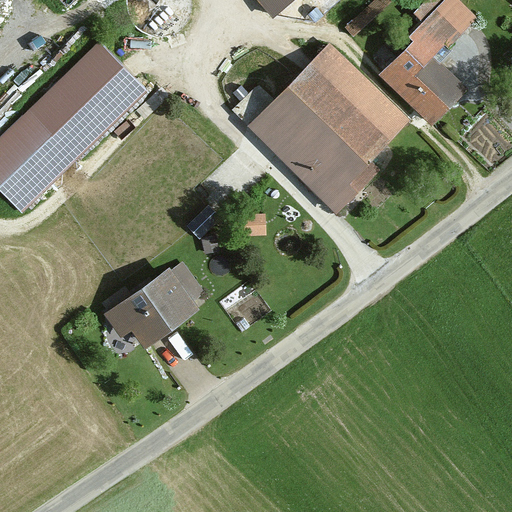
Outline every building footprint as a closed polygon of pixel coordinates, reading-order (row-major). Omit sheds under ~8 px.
[(256,0),(272,18),(293,0),(256,0)] [(414,40),(381,75),(432,123),(464,90),(431,58),(444,46),(449,50),(480,17),(461,0),(425,0),(413,14),(423,23),(411,36),(414,40)] [(328,37),(243,126),(336,215),(378,172),(369,164),(413,118),(328,37)] [(0,133),(0,199),(17,216),(147,89),(97,38),(0,133)] [(181,264),(113,313),(129,335),(144,325),(158,345),(212,307),(181,264)]
